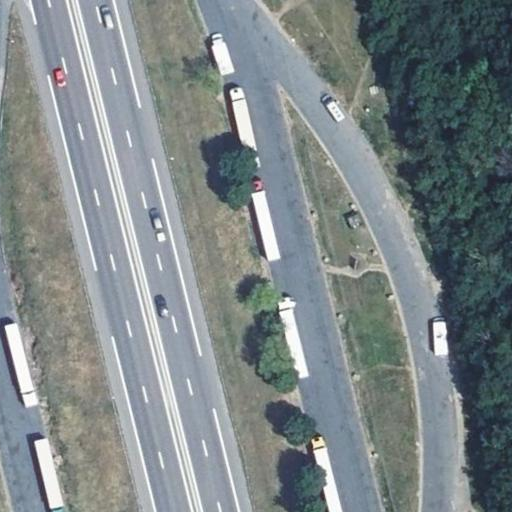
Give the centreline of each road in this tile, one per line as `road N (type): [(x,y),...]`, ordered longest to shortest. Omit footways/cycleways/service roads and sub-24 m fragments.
road 1 (motorway): [(47,0),(172,511)]
road 2 (motorway): [(219,511),(94,0)]
